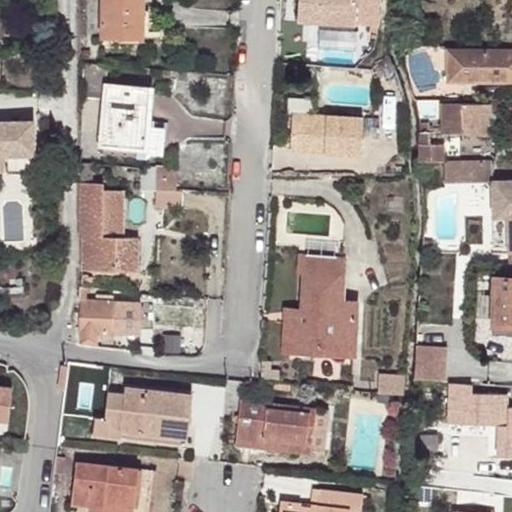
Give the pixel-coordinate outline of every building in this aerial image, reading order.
[(162,40),(162,0),(119,0),(118,39),(162,40)] [(360,22),(360,0),(297,0),(296,18),(360,22)] [(354,62),(354,23),(319,23),(319,62),(354,62)] [(511,64),(511,48),(444,48),(443,77),(506,79),(507,65),(511,64)] [(150,148),(157,92),(105,86),(99,142),(150,148)] [(490,135),(489,104),(444,103),(443,120),(473,120),(473,134),(490,135)] [(363,150),(365,113),(296,110),(294,146),(363,150)] [(0,170),(4,170),(3,154),(35,153),(33,119),(0,120),(0,170)] [(439,145),(418,144),(421,160),(439,160),(439,145)] [(443,160),(444,179),(481,177),(480,158),(443,160)] [(90,162),(79,161),(78,179),(91,179),(90,162)] [(157,164),(141,164),(141,186),(155,187),(157,164)] [(91,179),(78,179),(78,265),(133,265),(133,234),(118,233),(118,187),(102,187),(101,180),(91,179)] [(511,180),(487,181),(488,219),(502,219),(503,254),(511,253),(511,180)] [(164,205),(165,187),(155,187),(154,204),(164,205)] [(185,188),(165,187),(164,205),(185,205),(185,188)] [(502,219),(488,219),(489,254),(503,254),(502,219)] [(286,240),(277,239),(276,257),(285,258),(286,240)] [(321,330),(323,288),(325,243),(286,240),(285,258),(282,301),(280,329),(321,330)] [(511,277),(492,277),(491,324),(511,324),(511,277)] [(338,289),(323,288),(321,330),(280,329),(282,301),(268,300),(266,340),(337,344),(338,289)] [(80,300),(80,344),(96,345),(96,332),(112,332),(113,300),(106,300),(106,292),(92,293),(92,299),(80,300)] [(511,324),(491,324),(490,335),(511,336),(511,324)] [(445,378),(445,342),(415,342),(415,379),(445,378)] [(470,385),(414,381),(414,395),(449,398),(449,423),(463,424),(494,426),(496,396),(470,395),(470,385)] [(0,420),(8,421),(12,388),(0,386),(0,420)] [(125,428),(190,434),(194,392),(126,386),(125,393),(110,391),(108,417),(126,419),(125,428)] [(318,446),(322,404),(242,395),(237,443),(262,446),(263,440),(318,446)] [(337,406),(322,404),(318,446),(263,440),(262,446),(332,452),(337,406)] [(96,416),(95,433),(125,436),(125,428),(126,419),(108,417),(96,416)] [(431,449),(433,434),(417,433),(416,447),(431,449)] [(149,510),(153,463),(75,457),(70,496),(77,497),(77,509),(118,511),(128,511),(130,508),(149,510)] [(281,511),(351,511),(352,509),(364,510),(366,489),(320,485),(319,501),(282,498),(281,511)]
